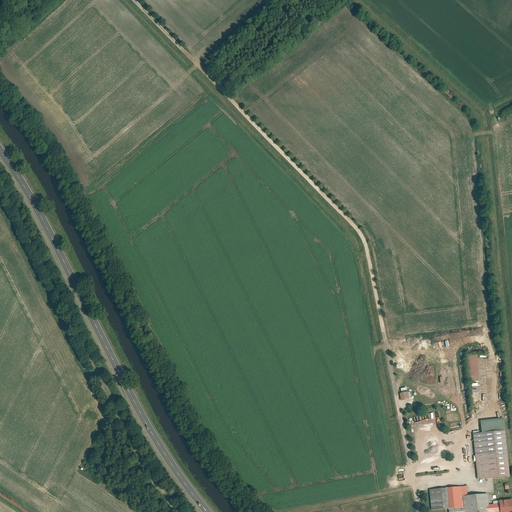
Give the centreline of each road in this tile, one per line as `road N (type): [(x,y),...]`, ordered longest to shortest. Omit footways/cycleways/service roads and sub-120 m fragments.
road 1 (track): [(131,0),(359,236),(412,477)]
road 2 (primary): [(0,150),(154,438),(206,511)]
road 3 (track): [(178,511),(126,433),(0,185)]
